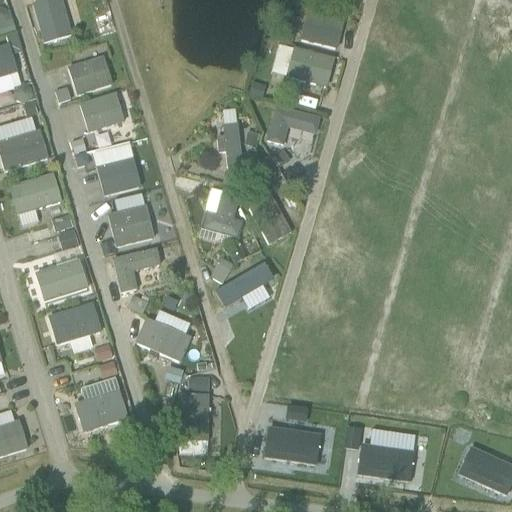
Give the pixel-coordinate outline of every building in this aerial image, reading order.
[(59,0),(42,0),(31,4),(42,43),(70,35),(59,0)] [(342,21),(307,12),(299,42),(335,50),(342,21)] [(0,24),(0,38),(15,34),(11,21),(4,23),(0,24)] [(275,31),(274,35),(281,37),(280,40),(290,43),(292,35),(275,31)] [(7,44),(0,45),(0,77),(16,72),(7,44)] [(331,58),(293,48),(285,77),(324,87),(331,58)] [(102,56),(66,67),(75,96),(110,84),(102,56)] [(114,94),(78,104),(87,134),(123,122),(114,94)] [(32,105),(21,108),(25,120),(36,116),(32,105)] [(319,117),(275,107),(266,141),(282,144),(287,127),(315,134),(319,117)] [(237,124),(222,125),(223,136),(216,136),(217,154),(224,154),(224,166),(241,165),(237,124)] [(38,130),(0,141),(0,163),(3,172),(46,159),(38,130)] [(85,156),(76,158),(78,168),(88,166),(85,156)] [(133,159),(95,168),(103,197),(139,187),(133,159)] [(52,174),(7,187),(15,216),(60,203),(52,174)] [(240,193),(222,188),(220,194),(210,192),(200,229),(237,239),(241,222),(233,220),(240,193)] [(260,205),(249,211),(268,247),(289,236),(270,200),(260,205)] [(145,206),(106,214),(114,248),(153,239),(145,206)] [(109,244),(99,246),(101,257),(111,254),(109,244)] [(156,249),(111,259),(119,294),(135,290),(132,272),(159,265),(156,249)] [(222,285),(234,266),(221,258),(210,277),(222,285)] [(77,261),(34,273),(43,303),(87,289),(77,261)] [(446,297),(445,293),(478,286),(474,268),(443,274),(443,272),(419,277),(424,301),(446,297)] [(255,310),(276,296),(261,275),(249,283),(241,271),(233,276),(255,310)] [(238,295),(226,303),(246,334),(257,327),(238,295)] [(133,300),(128,309),(140,315),(144,306),(133,300)] [(91,304),(45,318),(53,346),(100,332),(91,304)] [(190,338),(145,319),(134,345),(179,363),(190,338)] [(511,334),(502,339),(511,363),(511,370),(508,372),(511,381),(511,334)] [(159,404),(172,408),(182,372),(169,368),(159,404)] [(486,393),(498,423),(510,418),(498,388),(486,393)] [(117,391),(73,404),(82,434),(126,420),(117,391)] [(207,396),(177,396),(176,442),(207,442),(207,396)] [(286,409),(284,423),(305,426),(307,411),(286,409)] [(18,421),(0,426),(0,458),(26,451),(18,421)] [(267,431),(263,462),(314,470),(316,454),(297,452),(300,436),(267,431)] [(345,431),(342,451),(357,453),(359,433),(345,431)] [(360,448),(356,479),(408,487),(410,471),(391,469),(393,452),(360,448)] [(502,501),(511,498),(511,471),(507,453),(490,458),(502,501)]
